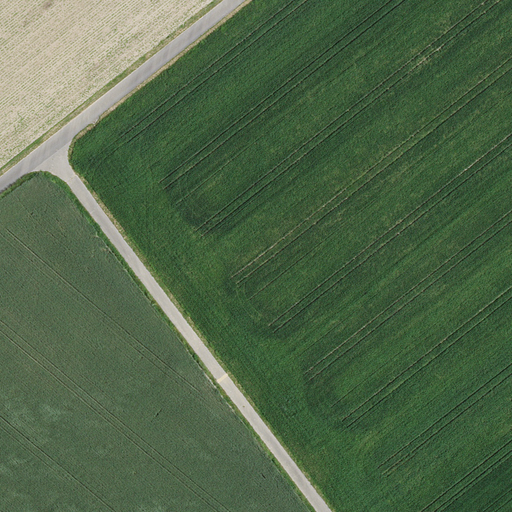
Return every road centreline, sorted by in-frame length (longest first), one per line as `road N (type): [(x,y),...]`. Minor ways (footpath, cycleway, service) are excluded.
road 1 (track): [(47,146),(326,511)]
road 2 (track): [(0,184),(234,0)]
